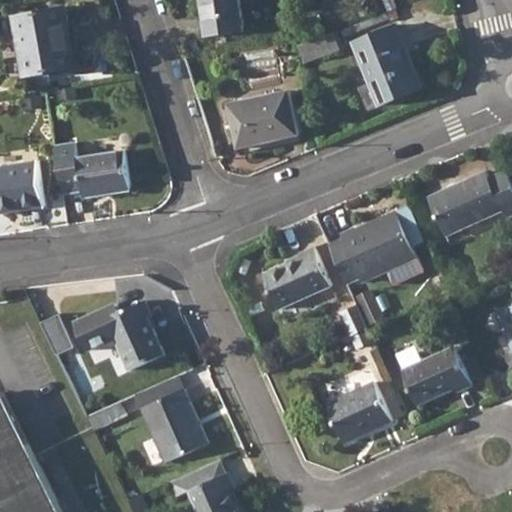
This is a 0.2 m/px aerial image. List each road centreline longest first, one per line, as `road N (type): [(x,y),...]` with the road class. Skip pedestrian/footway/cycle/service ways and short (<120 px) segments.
road 1 (residential): [(493,454),(428,458),(337,499),(286,471),(181,235)]
road 2 (residential): [(511,94),(460,124),(209,224)]
road 3 (residential): [(139,0),(209,224)]
road 4 (residential): [(181,235),(0,264)]
